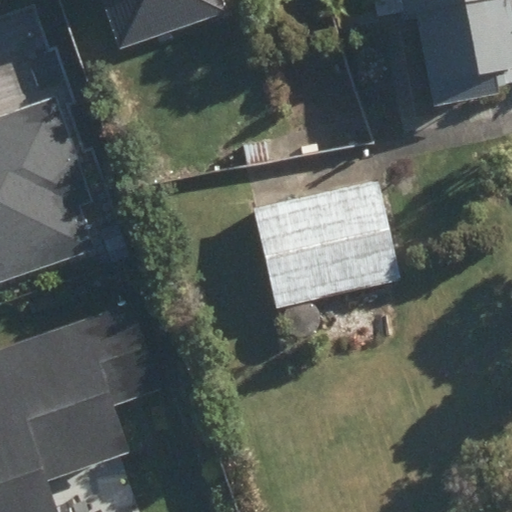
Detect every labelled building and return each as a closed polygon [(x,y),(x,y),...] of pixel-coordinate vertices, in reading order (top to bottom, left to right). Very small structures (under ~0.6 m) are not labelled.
[(107,0),(122,40),(238,1),(237,0),(107,0)] [(511,0),(396,0),(401,23),(412,21),(429,115),(495,103),(490,81),(511,76),(511,0)] [(282,51),(297,126),(377,110),(362,35),(282,51)] [(0,270),(97,237),(81,196),(93,191),(58,87),(0,107),(0,270)] [(475,163),(453,169),(458,187),(480,182),(475,163)] [(372,186),(250,216),(275,317),(397,287),(372,186)] [(0,511),(63,511),(53,480),(133,453),(118,407),(167,390),(137,301),(0,346),(0,511)]
